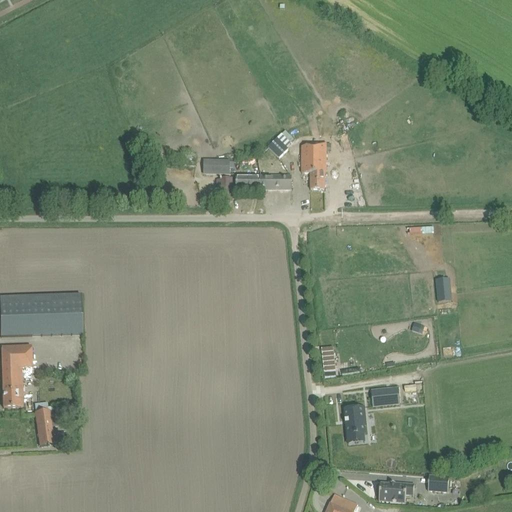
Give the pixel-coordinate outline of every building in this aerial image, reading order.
[(288,151),(277,140),(268,148),(279,159),(288,151)] [(311,147),(302,147),(302,174),(310,174),(310,191),(325,191),(325,174),(327,174),(327,144),(311,144),(311,147)] [(204,163),(204,175),(229,175),(229,163),(204,163)] [(236,177),(236,191),(260,191),(260,178),(236,177)] [(260,178),(260,191),(291,191),(291,178),(260,177),(260,178)] [(220,179),(220,202),(231,202),(231,179),(220,179)] [(447,280),(436,281),(438,303),(449,302),(447,280)] [(81,296),(0,298),(0,309),(1,338),(46,337),(82,336),(81,296)] [(1,348),(3,409),(23,408),(23,394),(25,394),(25,389),(23,389),(22,369),(32,369),(31,347),(1,348)] [(333,348),(321,349),(324,373),(335,372),(333,348)] [(419,386),(408,386),(408,396),(420,395),(419,386)] [(392,393),(372,395),(373,408),(393,406),(392,393)] [(400,402),(400,427),(422,426),(421,402),(400,402)] [(364,408),(344,410),(347,437),(348,437),(354,436),(355,437),(358,437),(357,436),(365,435),(364,427),(366,427),(364,408)] [(48,412),(34,413),(39,448),(54,445),(52,428),(49,412),(48,412)] [(449,478),(429,477),(428,493),(447,494),(449,478)] [(406,496),(414,497),(414,486),(389,484),(389,486),(380,485),(379,503),(405,505),(406,496)] [(355,511),(358,506),(334,496),(327,511),(355,511)]
